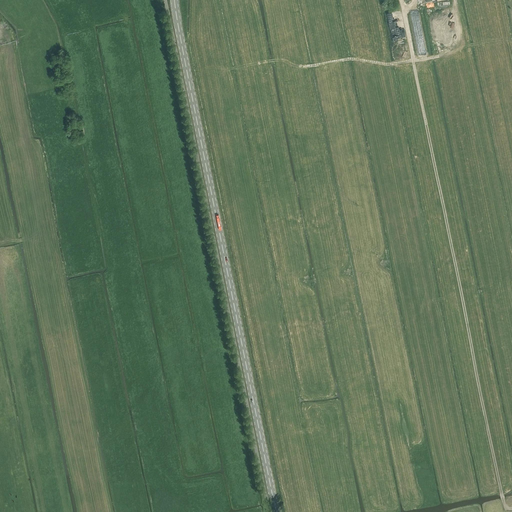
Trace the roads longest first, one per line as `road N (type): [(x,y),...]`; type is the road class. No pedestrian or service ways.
road 1 (primary): [(275,511),(174,0)]
road 2 (track): [(501,492),(413,60)]
road 3 (track): [(232,67),(350,57),(387,63),(511,38)]
